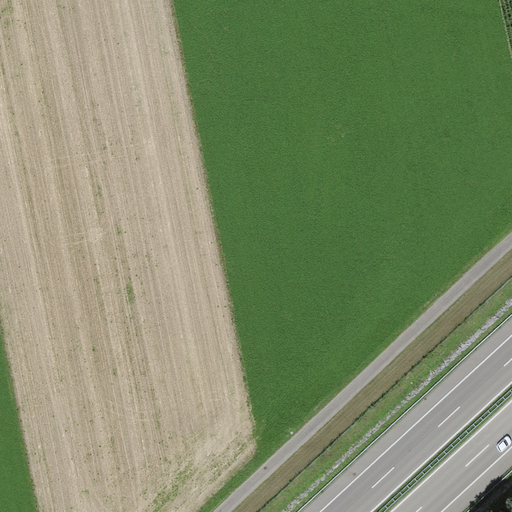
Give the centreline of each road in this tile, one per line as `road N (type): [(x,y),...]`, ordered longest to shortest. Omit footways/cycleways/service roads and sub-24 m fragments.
road 1 (track): [(234,511),(511,248)]
road 2 (motorway): [(511,361),(347,511)]
road 3 (motorway): [(418,511),(511,425)]
